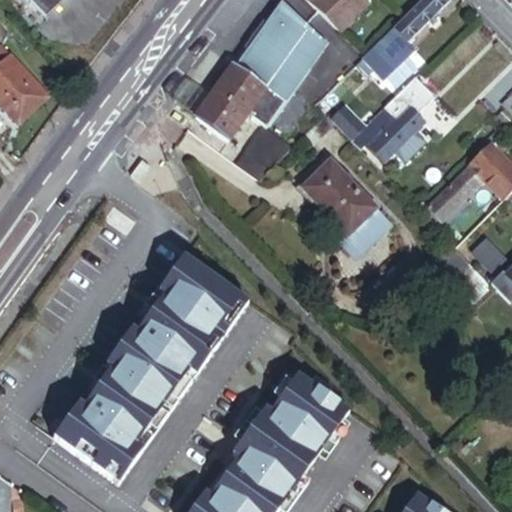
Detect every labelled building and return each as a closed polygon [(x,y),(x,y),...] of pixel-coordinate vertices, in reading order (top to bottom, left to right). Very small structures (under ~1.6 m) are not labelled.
[(23,0),(45,22),(67,0),(23,0)] [(258,133),(316,51),(298,39),(315,15),(293,0),(281,0),(234,67),(233,66),(195,119),(227,142),(241,121),(256,132),(258,133)] [(302,0),(336,34),(367,3),(364,0),(302,0)] [(419,0),(362,60),(358,64),(369,74),(404,38),(407,41),(446,0),(419,0)] [(337,60),(346,47),(336,40),(327,53),(337,60)] [(346,47),(337,60),(351,72),(358,64),(362,60),(348,45),(346,47)] [(0,48),(0,66),(10,57),(1,47),(0,48)] [(49,98),(10,57),(0,66),(0,101),(21,124),(49,98)] [(414,117),(432,98),(412,79),(380,112),(384,115),(358,143),(381,166),(422,124),(414,117)] [(511,92),(500,105),(511,115),(511,92)] [(345,110),(331,124),(350,144),(365,130),(345,110)] [(324,122),(306,139),(313,146),(330,129),(324,122)] [(256,132),(231,168),(256,186),(287,154),(258,133),(256,132)] [(511,190),(511,169),(487,145),(465,168),(467,170),(442,196),(440,194),(422,212),(428,218),(430,216),(440,226),(481,184),(500,203),(511,190)] [(140,186),(150,171),(142,165),(132,179),(140,186)] [(374,213),(328,166),(300,193),(347,241),(337,250),(353,266),(388,231),(372,215),(374,213)] [(457,232),(465,240),(475,231),(466,222),(457,232)] [(448,245),(455,251),(465,240),(457,232),(447,243),(448,245)] [(455,251),(448,245),(426,266),(448,289),(470,267),(455,251)] [(118,488),(248,307),(183,261),(158,295),(163,299),(136,336),(131,333),(105,369),(110,373),(83,410),(78,406),(53,441),(118,488)] [(470,267),(448,289),(469,311),(491,289),(490,288),(485,283),(470,267)] [(490,288),(505,272),(499,269),(485,283),(490,288)] [(511,271),(509,274),(506,271),(505,272),(490,288),(491,289),(506,305),(511,298),(511,271)] [(0,391),(12,400),(69,321),(43,303),(0,362),(0,391)] [(279,511),(349,415),(297,378),(271,414),(265,410),(232,456),(238,460),(210,498),(204,494),(191,511),(279,511)] [(438,511),(417,497),(405,511),(438,511)]
